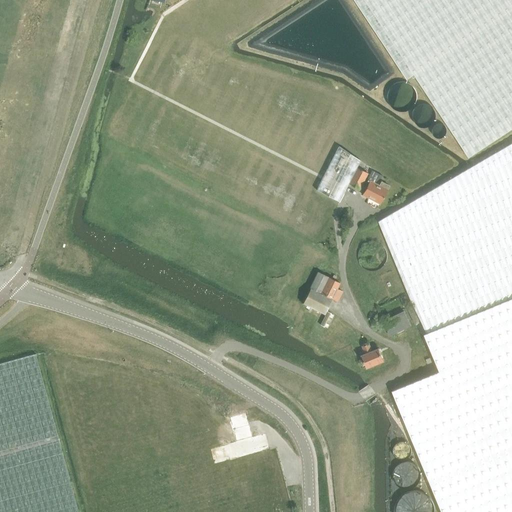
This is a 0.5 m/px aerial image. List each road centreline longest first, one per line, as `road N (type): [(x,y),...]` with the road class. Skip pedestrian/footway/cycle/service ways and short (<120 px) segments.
road 1 (unknown): [(23,273),(175,331),(289,395),(325,450),(332,511)]
road 2 (unclassified): [(308,511),(303,447),(277,412),(169,345),(0,280)]
road 3 (track): [(0,280),(22,254),(91,0)]
